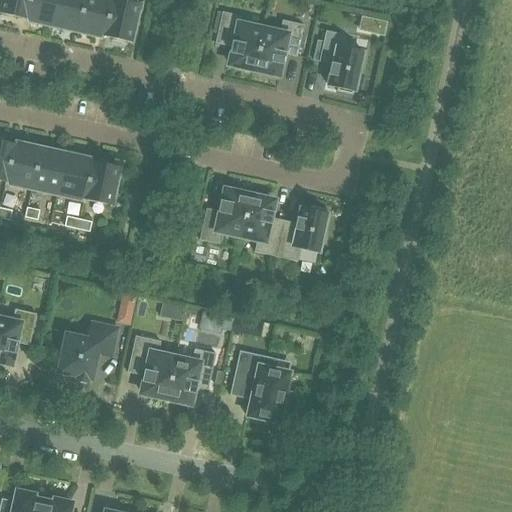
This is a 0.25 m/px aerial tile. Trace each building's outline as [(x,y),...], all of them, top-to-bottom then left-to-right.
[(15,17),(24,19),(28,0),(0,0),(0,13),(1,13),(0,16),(15,19),(15,17)] [(48,24),(51,24),(55,0),(28,0),(24,19),(34,21),(33,23),(48,26),(48,24)] [(67,28),(77,30),(83,0),(55,0),(51,24),(53,25),(52,27),(67,30),(67,28)] [(94,34),(103,36),(110,0),(83,0),(77,30),(79,31),(79,33),(93,36),(94,34)] [(124,0),(110,0),(103,36),(112,38),(112,40),(126,44),(127,41),(130,42),(139,3),(124,0)] [(237,69),(253,72),(262,29),(240,24),(241,16),(222,11),(215,43),(231,46),(229,52),(232,53),(229,64),(238,66),(237,69)] [(377,19),(374,34),(384,36),(387,21),(377,19)] [(262,29),(253,72),(268,76),(269,72),(278,74),(280,63),(282,64),(285,53),(297,56),(304,25),(282,20),(279,32),(262,29)] [(319,61),(330,63),(328,74),(330,74),(328,85),(337,87),(336,90),(352,94),(358,70),(361,71),(365,55),(362,54),(362,51),(339,46),(341,34),(326,30),(319,61)] [(0,180),(5,182),(13,143),(4,141),(4,139),(0,137),(0,180)] [(5,182),(31,188),(39,149),(37,148),(37,146),(23,143),(22,145),(13,143),(5,182)] [(31,188),(57,193),(65,155),(63,154),(64,152),(49,149),(49,151),(39,149),(31,188)] [(57,193),(83,199),(92,160),(82,158),(83,156),(68,153),(68,155),(65,155),(57,193)] [(92,160),(83,199),(110,205),(119,166),(115,166),(116,163),(101,160),(101,162),(92,160)] [(198,240),(220,244),(223,232),(239,235),(249,192),(233,188),(233,192),(224,190),(222,201),(219,200),(217,211),(205,208),(198,240)] [(275,256),(283,220),(271,218),(273,212),(270,211),(273,200),(264,198),(265,195),(249,192),(240,235),(256,239),(253,252),(275,256)] [(275,256),(284,258),(297,261),(299,248),(317,252),(318,249),(321,250),(325,234),(321,233),(327,209),(310,205),(309,208),(301,206),(298,218),(296,217),(295,223),(283,220),(275,256)] [(0,208),(0,217),(9,220),(11,211),(0,208)] [(26,208),(24,218),(37,220),(39,211),(26,208)] [(66,217),(64,227),(76,229),(79,219),(66,217)] [(79,219),(76,229),(89,232),(91,222),(79,219)] [(279,282),(284,258),(275,256),(270,280),(279,282)] [(0,318),(0,364),(1,365),(2,362),(10,363),(13,352),(15,353),(17,342),(29,345),(36,314),(14,309),(12,322),(0,318)] [(132,312),(119,309),(116,322),(129,325),(132,312)] [(221,328),(231,330),(234,318),(224,315),(221,328)] [(234,318),(231,330),(264,337),(267,324),(234,318)] [(57,372),(76,376),(76,378),(87,381),(88,379),(92,379),(98,352),(112,355),(117,328),(94,323),(91,338),(65,333),(57,372)] [(127,371),(143,375),(142,380),(144,381),(141,392),(150,394),(150,397),(165,401),(175,357),(158,354),(161,341),(135,335),(127,371)] [(165,401),(180,404),(181,401),(190,403),(192,392),(195,392),(196,387),(208,389),(216,353),(194,348),(191,361),(175,357),(165,401)] [(254,421),(270,424),(271,421),(279,423),(282,406),(288,407),(291,392),(286,391),(290,371),(268,366),(270,357),(240,350),(230,394),(250,399),(247,415),(255,417),(254,421)] [(40,511),(43,501),(33,498),(34,495),(17,491),(14,506),(12,506),(11,511),(0,508),(0,511),(40,511)] [(43,501),(40,511),(69,511),(71,503),(54,499),(54,503),(43,501)]
